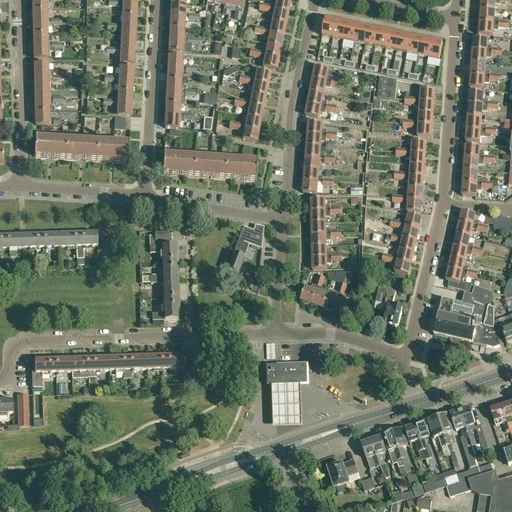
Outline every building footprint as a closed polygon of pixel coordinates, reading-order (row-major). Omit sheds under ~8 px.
[(47,11),(46,0),(32,0),(33,11),(47,11)] [(228,19),(230,7),(231,0),(219,0),(218,5),(224,6),(222,15),(223,15),(222,18),(228,19)] [(231,0),(230,7),(236,8),(233,20),(240,22),(242,9),(243,0),(231,0)] [(281,0),(276,0),(276,5),(271,4),(270,6),(270,10),(275,11),(288,14),(291,2),(281,0)] [(511,0),(510,0),(482,0),(481,10),(495,11),(496,5),(500,5),(500,3),(511,3),(511,0)] [(137,17),(137,5),(124,4),(123,16),(137,17)] [(171,5),(171,17),(185,18),(185,6),(171,5)] [(264,13),(269,14),(268,16),(273,17),(272,23),(286,25),(288,14),(275,11),(270,10),(270,6),(265,5),(264,13)] [(47,11),(33,11),(33,23),(47,23),(47,11)] [(481,12),(480,24),(511,26),(511,22),(509,23),(509,22),(503,22),(504,19),(499,19),(495,19),(495,13),(481,12)] [(188,18),(185,18),(171,17),(170,29),(184,30),(184,22),(193,22),(194,15),(188,15),(188,18)] [(136,29),(137,17),(123,16),(122,28),(136,29)] [(326,19),(322,37),(333,39),(337,21),(326,19)] [(50,23),(47,23),(33,23),(34,35),(48,35),(47,28),(51,26),(56,26),(56,20),(50,20),(50,23)] [(337,21),(333,39),(344,41),(347,24),(337,21)] [(266,27),(266,29),(265,33),(284,37),(286,25),(272,23),(271,28),(266,27)] [(347,24),(344,41),(354,43),(358,26),(347,24)] [(511,29),(511,26),(480,24),(479,36),(493,37),(494,30),(498,31),(498,29),(511,29)] [(358,26),(354,43),(365,45),(368,28),(358,26)] [(136,29),(122,28),(122,40),(135,41),(136,29)] [(259,35),(254,34),(254,37),(261,38),(261,36),(264,36),(264,39),(269,40),(268,46),(281,49),(284,37),(265,33),(266,29),(260,28),(259,35)] [(368,28),(365,45),(375,48),(379,30),(368,28)] [(170,41),(183,42),(187,42),(187,44),(193,45),(193,39),(198,39),(198,42),(203,42),(203,38),(198,38),(198,36),(190,36),(190,37),(184,37),(184,30),(170,29),(170,41)] [(379,30),(375,48),(386,50),(390,32),(379,30)] [(390,32),(386,50),(397,52),(400,34),(390,32)] [(400,34),(397,52),(407,54),(411,37),(400,34)] [(48,47),(48,35),(34,35),(34,47),(48,47)] [(411,37),(407,54),(418,56),(421,39),(411,37)] [(198,52),(198,42),(198,39),(193,39),(193,45),(187,44),(187,42),(183,42),(170,41),(169,53),(183,54),(183,46),(187,46),(187,45),(190,45),(190,52),(198,52)] [(421,39),(418,56),(428,58),(432,41),(421,39)] [(474,39),(473,51),(502,54),(502,50),(492,49),(492,47),(488,46),(488,40),(474,39)] [(135,52),(135,41),(122,40),(121,52),(135,52)] [(432,41),(428,58),(439,61),(443,43),(432,41)] [(51,47),(48,47),(34,47),(34,58),(48,57),(48,52),(52,52),(52,50),(57,50),(57,44),(51,44),(51,47)] [(281,49),(268,46),(266,51),(262,50),(261,52),(260,56),(265,57),(279,60),(281,49)] [(240,50),(232,49),(231,59),(239,60),(240,50)] [(256,51),(254,59),(259,60),(259,61),(264,63),(263,68),(277,71),(279,60),(265,57),(260,56),(261,52),(256,51)] [(509,54),(502,54),(473,51),(472,63),(486,64),(487,58),(491,59),(491,57),(509,58),(509,54)] [(135,52),(121,52),(120,64),(134,65),(135,52)] [(168,69),(182,70),(182,58),(169,57),(168,69)] [(67,71),(48,72),(48,65),(34,66),(35,78),(49,78),(52,77),(52,80),(65,80),(65,76),(67,76),(67,71)] [(472,65),(471,77),(506,80),(506,76),(490,75),(490,72),(486,72),(486,66),(472,65)] [(235,67),(225,72),(227,77),(238,72),(235,67)] [(120,80),(133,81),(134,69),(120,68),(120,80)] [(314,80),(342,85),(342,82),(332,80),(333,77),(329,76),(330,70),(316,68),(314,80)] [(181,82),(182,70),(168,69),(168,81),(181,82)] [(251,76),(250,79),(249,83),(255,84),(268,87),(271,74),(257,71),(256,77),(251,76)] [(234,76),(233,79),(239,81),(239,83),(244,84),(245,77),(240,76),(240,77),(234,76)] [(255,84),(249,83),(250,79),(245,77),(244,84),(249,85),(248,88),(253,89),(252,95),(266,98),(268,87),(255,84)] [(511,80),(506,80),(471,77),(471,89),(484,90),(485,84),(489,84),(489,82),(500,83),(499,84),(506,85),(506,83),(511,83),(511,80)] [(49,89),(49,78),(35,78),(35,90),(49,89)] [(380,78),(378,98),(395,100),(397,81),(380,78)] [(132,93),(133,81),(120,80),(116,80),(115,84),(114,84),(114,85),(119,85),(119,92),(132,93)] [(311,91),(318,93),(318,95),(324,96),(326,88),(330,89),(331,87),(341,89),(342,85),(314,80),(311,91)] [(168,81),(167,93),(181,94),(181,91),(181,89),(181,82),(168,81)] [(49,101),(49,89),(35,90),(35,102),(49,101)] [(421,103),(434,104),(435,91),(421,90),(421,96),(415,96),(415,99),(405,98),(405,102),(421,103)] [(324,96),(318,95),(318,93),(311,91),(308,105),(337,111),(346,113),(347,109),(337,106),(337,107),(327,105),(328,103),(323,102),(324,96)] [(108,101),(108,107),(114,107),(114,104),(118,104),(132,105),(132,93),(119,92),(118,99),(113,99),(113,101),(108,101)] [(184,99),(184,97),(185,94),(181,94),(167,93),(166,105),(180,106),(180,99),(184,99)] [(470,93),(469,105),(498,107),(498,103),(488,103),(488,100),(484,100),(484,94),(470,93)] [(264,109),(266,98),(252,95),(251,100),(246,99),(246,102),(245,106),(250,107),(264,109)] [(36,114),(50,113),(49,101),(35,102),(36,114)] [(246,102),(240,101),(239,107),(244,108),(244,111),(249,112),(247,118),(261,121),(264,109),(250,107),(245,106),(246,102)] [(374,101),(373,109),(380,110),(381,102),(374,101)] [(434,115),(434,104),(421,103),(405,102),(405,105),(415,105),(415,108),(420,108),(420,114),(434,115)] [(132,105),(118,104),(117,116),(131,117),(132,105)] [(179,118),(180,106),(166,105),(166,117),(179,118)] [(336,114),(337,111),(308,105),(306,116),(320,119),(321,113),(325,114),(326,112),(336,114)] [(498,110),(498,107),(469,105),(468,117),(482,118),(483,112),(487,112),(487,110),(498,110)] [(50,125),(50,113),(36,114),(36,126),(50,125)] [(433,127),(434,115),(420,114),(419,120),(414,119),(414,122),(403,121),(403,125),(419,126),(433,127)] [(184,123),(184,121),(183,121),(183,118),(179,118),(166,117),(165,129),(179,130),(179,123),(184,123)] [(259,132),(261,121),(247,118),(246,123),(241,122),(241,124),(240,128),(245,129),(259,132)] [(468,119),(467,131),(496,133),(497,129),(486,128),(486,126),(482,126),(482,120),(468,119)] [(259,132),(245,129),(240,128),(241,124),(236,123),(234,131),(239,132),(239,134),(244,135),(243,141),(256,144),(259,132)] [(327,131),(322,130),(323,124),(309,123),(308,135),(337,137),(341,137),(341,134),(337,134),(337,133),(327,133),(327,131)] [(413,131),(419,131),(418,138),(432,139),(433,127),(419,126),(403,125),(403,128),(413,129),(413,131)] [(496,133),(467,131),(466,142),(480,144),(481,138),(490,138),(490,135),(496,135),(496,133)] [(337,141),(337,137),(308,135),(307,147),(321,148),(321,142),(326,143),(326,141),(337,141)] [(34,157),(66,159),(67,141),(36,139),(34,157)] [(66,159),(97,161),(98,143),(67,141),(66,159)] [(97,161),(128,163),(129,145),(98,143),(97,161)] [(396,153),(426,155),(427,144),(413,143),(412,148),(407,148),(407,150),(396,149),(396,153)] [(306,158),(320,160),(324,160),(335,161),(335,157),(325,156),(325,154),(320,154),(321,148),(307,147),(306,158)] [(466,147),(465,159),(495,161),(495,157),(488,156),(489,154),(484,153),(484,154),(479,153),(480,148),(466,147)] [(426,155),(396,153),(381,152),(381,155),(396,156),(396,157),(406,158),(406,160),(411,160),(411,166),(425,167),(426,155)] [(194,177),(195,158),(164,156),(163,174),(194,177)] [(194,177),(225,179),(226,161),(195,158),(194,177)] [(319,171),(320,160),(306,158),(305,170),(319,171)] [(494,164),(495,161),(465,159),(464,171),(478,172),(479,165),(483,165),(483,164),(494,164)] [(225,179),(256,181),(257,163),(226,161),(225,179)] [(424,179),(425,167),(411,166),(411,171),(405,171),(405,173),(394,173),(394,177),(410,178),(424,179)] [(319,177),(319,171),(305,170),(304,182),(318,183),(323,183),(333,184),(333,180),(323,180),(323,177),(319,177)] [(478,174),(464,173),(463,185),(492,187),(493,183),(482,182),(482,180),(477,179),(478,174)] [(405,183),(410,183),(409,189),(423,190),(424,179),(410,178),(394,177),(394,180),(405,181),(405,183)] [(303,194),(317,195),(318,183),(304,182),(303,194)] [(492,190),(492,187),(463,185),(463,196),(476,197),(477,191),(481,191),(481,189),(492,190)] [(422,202),(423,190),(409,189),(409,195),(403,194),(403,197),(393,196),(393,200),(409,201),(422,202)] [(312,200),(312,212),(341,211),(343,211),(343,209),(341,209),(341,208),(330,208),(330,206),(326,206),(326,200),(312,200)] [(403,207),(408,207),(408,213),(422,214),(422,202),(409,201),(393,200),(393,203),(403,204),(403,207)] [(341,215),(341,211),(312,212),(312,223),(326,223),(326,218),(331,218),(331,216),(341,215)] [(463,212),(460,224),(488,231),(489,227),(479,225),(479,222),(474,221),(476,215),(463,212)] [(407,228),(420,231),(423,219),(409,216),(403,215),(402,221),(399,220),(398,222),(385,219),(385,223),(407,228)] [(495,225),(496,218),(489,216),(487,223),(495,225)] [(494,229),(499,230),(503,218),(497,217),(496,218),(495,225),(494,229)] [(508,220),(503,218),(499,230),(505,232),(508,220)] [(312,235),(342,235),(342,231),(331,232),(331,229),(326,229),(326,223),(312,223),(312,235)] [(405,233),(404,239),(417,242),(420,231),(407,228),(385,223),(384,226),(400,230),(399,232),(405,233)] [(488,234),(488,231),(460,224),(457,235),(470,239),(472,233),(476,234),(477,232),(488,234)] [(238,275),(248,247),(249,245),(261,249),(263,228),(255,226),(253,231),(243,227),(227,271),(238,275)] [(91,247),(98,247),(98,231),(0,234),(0,250),(0,251),(0,259),(3,259),(3,251),(10,250),(11,256),(12,258),(16,257),(18,255),(18,250),(43,249),(43,255),(46,255),(46,249),(76,248),(77,266),(84,266),(83,250),(91,250),(91,247)] [(155,233),(155,236),(149,237),(150,254),(162,253),(163,276),(150,276),(150,277),(145,277),(145,283),(150,283),(163,283),(165,314),(152,314),(153,322),(178,321),(178,320),(180,320),(177,247),(175,247),(175,246),(159,246),(159,242),(172,242),(171,232),(155,233)] [(342,238),(342,235),(312,235),(312,247),(327,247),(326,242),(331,241),(331,239),(342,238)] [(414,254),(417,242),(404,239),(388,235),(386,241),(402,244),(401,251),(414,254)] [(457,235),(455,247),(483,254),(484,250),(473,248),(474,245),(469,244),(470,239),(457,235)] [(101,256),(113,255),(112,239),(102,239),(103,251),(97,251),(97,257),(95,257),(95,265),(101,265),(101,256)] [(313,259),(342,258),(342,255),(332,255),(331,252),(327,253),(327,247),(312,247),(313,259)] [(482,257),(483,254),(455,247),(452,258),(465,262),(467,255),(471,257),(472,254),(482,257)] [(414,254),(401,251),(400,256),(394,254),(393,257),(384,255),(383,258),(398,262),(412,265),(414,254)] [(342,262),(342,258),(313,259),(313,271),(327,271),(327,265),(332,265),(332,262),(342,262)] [(409,277),(412,265),(398,262),(383,258),(382,262),(392,265),(391,266),(397,268),(395,273),(409,277)] [(452,258),(449,270),(477,277),(478,273),(468,270),(469,268),(464,267),(465,262),(452,258)] [(477,280),(477,277),(449,270),(447,281),(450,282),(449,288),(468,292),(470,293),(472,284),(463,282),(464,279),(466,280),(466,277),(477,280)] [(363,280),(369,282),(371,282),(374,274),(366,271),(363,280)] [(301,301),(312,305),(322,277),(318,276),(315,286),(313,285),(311,290),(306,288),(301,301)] [(312,305),(323,309),(327,296),(322,294),(324,289),(322,289),(325,279),(322,277),(312,305)] [(323,309),(334,313),(343,285),(345,279),(342,278),(337,293),(329,291),(327,296),(323,309)] [(343,285),(334,313),(346,317),(350,303),(344,301),(346,297),(344,296),(347,287),(343,285)] [(403,308),(392,306),(396,292),(379,288),(376,302),(386,305),(384,312),(387,313),(384,324),(391,325),(392,328),(395,328),(397,327),(399,327),(403,308)] [(495,321),(493,294),(476,288),(473,297),(466,295),(464,304),(442,300),(438,317),(434,335),(435,335),(454,339),(453,343),(459,344),(460,340),(470,343),(469,343),(473,344),(473,343),(481,345),(494,349),(500,347),(499,345),(498,343),(496,337),(495,326),(495,321)] [(504,318),(495,321),(495,326),(496,337),(498,343),(505,341),(506,344),(511,342),(511,323),(509,316),(504,318)] [(275,360),(275,345),(266,345),(267,360),(275,360)] [(32,370),(32,389),(42,388),(42,378),(40,378),(40,375),(89,373),(89,378),(96,378),(96,373),(123,372),(123,379),(131,379),(131,371),(185,370),(184,356),(184,354),(33,359),(33,361),(35,361),(35,370),(32,370)] [(199,358),(189,358),(190,374),(183,375),(184,386),(190,386),(190,382),(200,382),(200,378),(196,378),(196,374),(200,374),(199,358)] [(277,366),(267,366),(267,372),(268,386),(273,386),(278,386),(299,385),(308,384),(307,369),(307,365),(305,365),(277,366)] [(278,386),(273,386),(274,405),(275,428),(300,427),(299,404),(299,385),(278,386)] [(0,415),(14,415),(13,399),(0,399),(0,415)] [(511,418),(511,417),(511,416),(511,402),(506,405),(505,403),(501,404),(506,419),(507,424),(509,430),(511,434),(511,435),(511,434),(511,423),(511,422),(511,418)] [(506,419),(501,404),(496,406),(497,408),(490,410),(496,427),(504,425),(503,425),(505,431),(506,431),(507,435),(511,434),(509,430),(507,424),(506,419)] [(469,409),(460,412),(472,448),(476,447),(471,432),(470,427),(474,426),(475,426),(469,409)] [(478,467),(472,448),(460,412),(451,415),(454,424),(456,432),(461,430),(463,437),(460,439),(470,470),(469,470),(469,472),(469,473),(471,479),(471,480),(481,477),(478,467)] [(452,433),(447,416),(438,419),(447,446),(450,455),(450,458),(455,456),(448,434),(452,433)] [(438,419),(436,420),(428,422),(434,439),(439,437),(445,457),(450,455),(447,446),(438,419)] [(429,437),(427,431),(425,423),(415,426),(427,462),(431,460),(424,439),(429,437)] [(427,462),(415,426),(405,430),(410,444),(415,442),(422,461),(426,460),(426,462),(427,462)] [(475,428),(476,431),(479,440),(484,438),(481,426),(475,428)] [(405,438),(402,431),(393,434),(402,460),(404,466),(406,474),(411,472),(403,448),(407,446),(405,438)] [(402,460),(393,434),(383,437),(386,445),(388,453),(389,452),(393,464),(397,462),(398,468),(404,466),(402,460)] [(386,454),(380,438),(371,441),(380,468),(386,480),(390,478),(385,465),(381,455),(386,454)] [(371,441),(361,444),(370,471),(380,468),(371,441)] [(339,494),(342,493),(348,491),(346,485),(349,484),(347,478),(358,474),(354,461),(343,465),(342,464),(328,469),(334,489),(337,488),(339,494)] [(492,505),(491,510),(490,511),(511,511),(511,478),(499,482),(496,475),(497,472),(481,477),(471,480),(470,481),(473,492),(480,496),(481,497),(493,499),(492,505)] [(471,479),(469,473),(458,476),(460,483),(471,479)] [(448,487),(460,483),(458,476),(446,480),(448,487)] [(375,489),(372,479),(362,483),(365,493),(375,489)] [(446,480),(435,483),(437,490),(448,487),(446,480)] [(437,490),(435,483),(434,483),(433,481),(423,484),(426,494),(437,490)] [(467,494),(473,492),(470,481),(463,483),(467,494)] [(462,496),(467,494),(463,483),(460,484),(458,484),(462,496)] [(457,497),(462,496),(458,484),(453,486),(457,497)] [(422,485),(412,489),(415,498),(425,495),(422,485)] [(451,499),(457,497),(453,486),(448,488),(451,499)] [(397,503),(403,501),(402,496),(400,491),(393,494),(394,497),(397,503)] [(413,493),(402,496),(403,501),(404,501),(404,502),(414,498),(413,493)] [(410,510),(418,507),(418,499),(407,503),(410,510)] [(432,501),(418,499),(417,510),(430,511),(432,501)]
